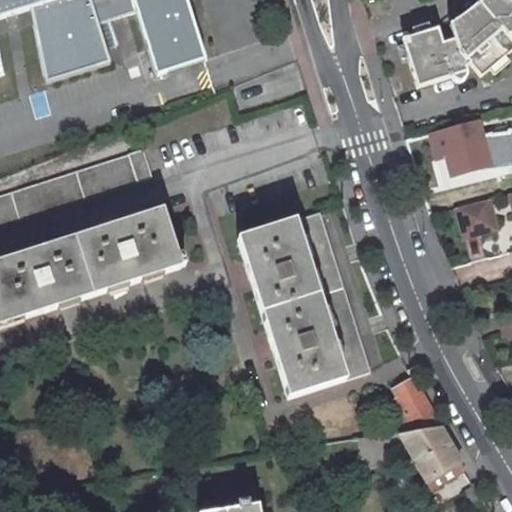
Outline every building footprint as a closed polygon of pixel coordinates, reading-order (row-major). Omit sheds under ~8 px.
[(0,69),(0,19),(31,10),(46,87),(112,66),(99,26),(136,15),(156,80),(168,76),(164,64),(200,52),(184,0),(0,0),(0,80),(2,80),(0,69)] [(511,0),(486,0),(456,26),(447,34),(445,28),(436,30),(434,24),(399,36),(415,86),(451,75),(452,77),(454,78),(457,78),(460,78),(462,77),(464,74),(465,68),(463,65),(467,63),(481,78),(511,50),(511,0)] [(471,0),(445,24),(445,28),(447,34),(456,26),(486,0),(471,0)] [(168,76),(204,64),(200,52),(164,64),(168,76)] [(452,173),(486,164),(484,158),(497,154),(492,137),(480,141),(475,121),(426,134),(433,156),(445,152),(448,162),(452,173)] [(445,152),(433,156),(435,165),(448,162),(445,152)] [(0,226),(154,181),(146,154),(0,198),(0,226)] [(495,227),(487,199),(473,202),(472,202),(480,231),(495,227)] [(480,231),(472,202),(456,207),(464,235),(480,231)] [(177,260),(164,213),(0,266),(0,327),(187,269),(183,258),(177,260)] [(290,401),(372,374),(321,215),(239,241),(290,401)] [(415,381),(394,392),(398,400),(395,403),(412,434),(443,429),(415,381)] [(406,445),(427,483),(463,464),(443,429),(412,434),(362,442),(377,471),(393,462),(389,454),(406,445)] [(427,483),(431,492),(468,472),(463,464),(427,483)]
